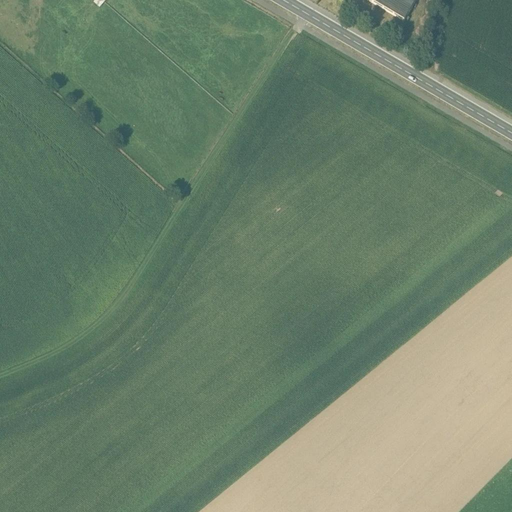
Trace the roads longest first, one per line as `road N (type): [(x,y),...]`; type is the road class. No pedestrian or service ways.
road 1 (track): [(0,375),(99,327),(132,288),(303,12)]
road 2 (secondary): [(511,134),(283,0)]
